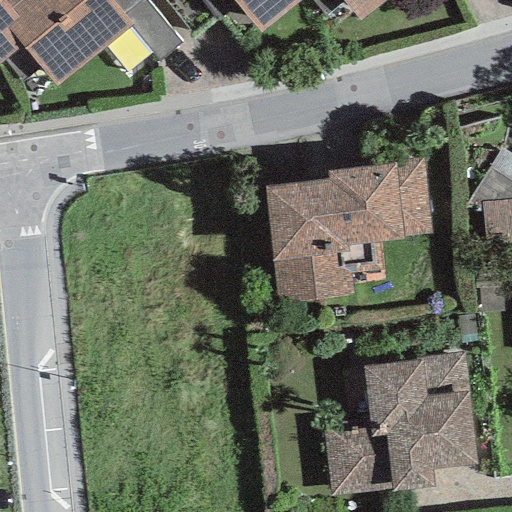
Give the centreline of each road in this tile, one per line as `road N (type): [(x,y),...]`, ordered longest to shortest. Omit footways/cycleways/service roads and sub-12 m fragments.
road 1 (residential): [(511,55),(303,107),(20,158)]
road 2 (residential): [(20,158),(51,511)]
